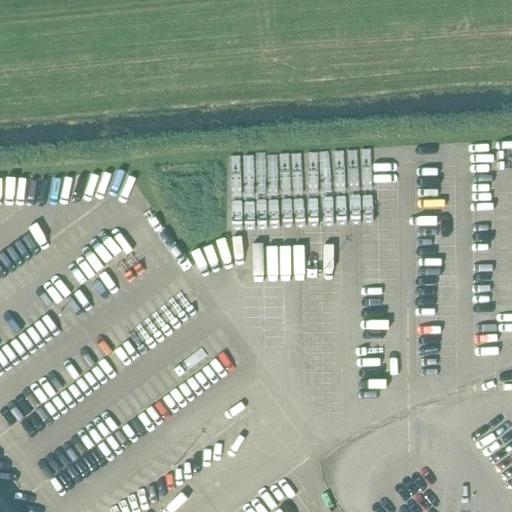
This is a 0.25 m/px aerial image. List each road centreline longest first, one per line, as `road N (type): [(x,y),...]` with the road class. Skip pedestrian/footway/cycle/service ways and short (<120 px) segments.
road 1 (track): [(0,23),(255,0)]
road 2 (unknown): [(509,511),(476,457),(446,430),(400,432),(364,476),(368,511)]
